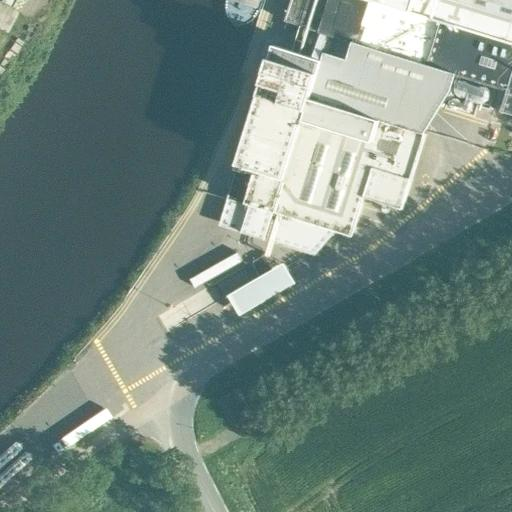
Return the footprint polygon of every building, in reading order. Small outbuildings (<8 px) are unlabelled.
[(286,22),(284,28),(297,32),(299,25),(318,31),(312,49),(348,61),(354,42),(375,49),(371,60),(382,64),(385,52),(508,90),(501,111),(511,114),(511,0),(292,0),(286,21),(286,22)] [(427,134),(351,110),(312,98),(324,61),(275,46),(228,198),(246,204),(246,203),(353,236),(365,197),(403,209),(427,134)] [(264,256),(253,262),(261,277),(272,271),(264,256)] [(303,259),(246,291),(258,311),(314,279),(303,259)] [(112,396),(159,368),(153,359),(106,387),(112,396)] [(243,437),(260,428),(239,389),(222,397),(243,437)]
